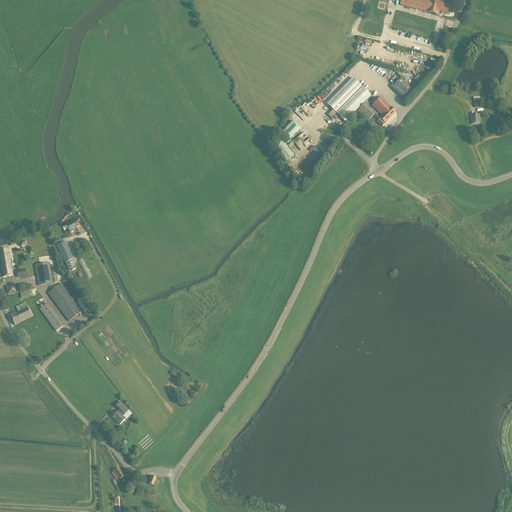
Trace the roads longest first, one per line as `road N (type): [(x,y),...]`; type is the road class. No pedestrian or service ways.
road 1 (tertiary): [(174,474),(268,347),(336,205),(377,171)]
road 2 (track): [(260,141),(283,105),(345,57),(355,33),(428,50),(443,21),(456,25)]
road 3 (unclassified): [(174,474),(130,469),(18,344),(0,309)]
road 4 (unclassified): [(377,171),(371,163),(378,151),(446,61),(463,0)]
road 5 (tertiary): [(377,171),(426,146),(474,183),(511,175)]
